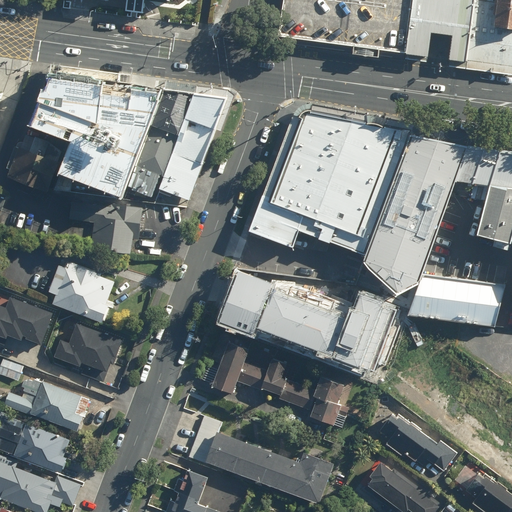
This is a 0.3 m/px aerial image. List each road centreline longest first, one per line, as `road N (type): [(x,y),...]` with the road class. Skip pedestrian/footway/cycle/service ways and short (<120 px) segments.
road 1 (residential): [(110,511),(256,123),(255,68)]
road 2 (secondary): [(511,104),(255,68)]
road 3 (secondary): [(255,68),(0,31)]
